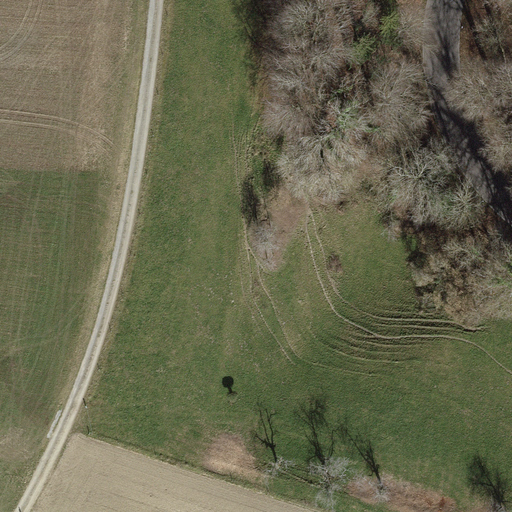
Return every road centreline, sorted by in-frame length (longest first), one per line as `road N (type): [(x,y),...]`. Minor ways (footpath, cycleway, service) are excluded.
road 1 (track): [(158,0),(110,299),(64,428),(20,511)]
road 2 (tertiary): [(446,0),(442,49),(453,114),(482,169),(511,202)]
